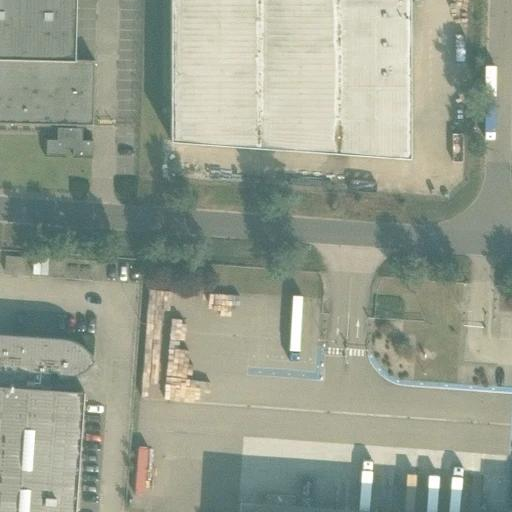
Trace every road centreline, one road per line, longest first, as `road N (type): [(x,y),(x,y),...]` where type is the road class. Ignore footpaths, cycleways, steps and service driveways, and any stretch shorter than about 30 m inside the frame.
road 1 (unclassified): [(495,245),(0,209)]
road 2 (unknown): [(351,235),(341,429),(350,439),(508,454)]
road 3 (unclassified): [(502,0),(495,245)]
